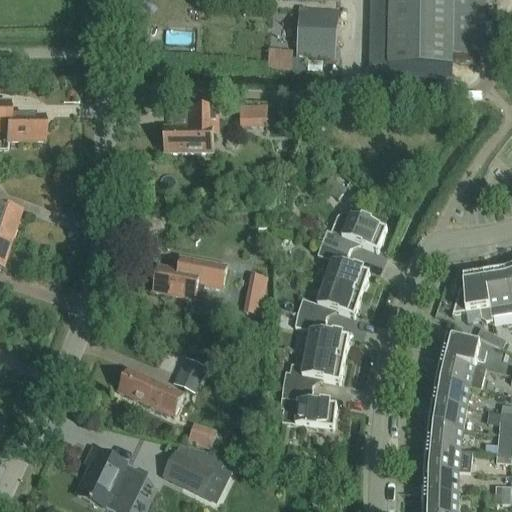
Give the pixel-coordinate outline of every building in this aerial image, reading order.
[(390,0),(389,80),(453,81),(453,67),(471,67),(471,57),(474,57),(474,35),(486,36),(486,0),(390,0)] [(290,30),(290,10),(271,10),(271,30),(290,30)] [(297,60),(325,62),(337,63),(339,17),(299,14),(297,60)] [(309,74),(323,75),(323,65),(309,64),(309,74)] [(6,144),(45,144),(45,119),(7,119),(7,106),(0,105),(0,133),(6,134),(6,144)] [(190,130),(166,130),(166,156),(214,156),(214,131),(219,131),(219,112),(190,112),(190,130)] [(325,191),(339,202),(347,192),(332,182),(325,191)] [(0,240),(12,244),(21,216),(0,209),(0,240)] [(328,234),(323,247),(350,257),(355,246),(379,256),(388,234),(352,219),(347,230),(335,228),(332,236),(328,234)] [(12,244),(0,240),(0,272),(2,273),(12,244)] [(333,265),(326,287),(363,299),(370,277),(346,269),(350,257),(323,247),(318,260),(333,265)] [(159,271),(154,295),(202,304),(205,289),(224,292),(228,270),(182,262),(179,274),(159,271)] [(511,302),(505,274),(484,277),(491,320),(511,316),(511,302)] [(491,320),(484,277),(464,281),(465,293),(461,292),(453,319),(454,320),(455,317),(480,313),(482,322),(486,324),(486,325),(487,325),(492,324),(491,320)] [(303,303),(299,317),(327,325),(331,313),(355,322),(363,299),(326,287),(318,308),(303,303)] [(311,334),(307,357),(346,365),(350,342),(325,336),(327,325),(299,317),(296,331),(311,334)] [(494,338),(482,332),(478,340),(490,347),(494,338)] [(507,345),(494,338),(490,347),(503,353),(507,345)] [(481,348),(447,340),(442,362),(476,370),(477,362),(484,364),(487,353),(481,348)] [(284,390),(313,394),(316,383),(341,387),(346,365),(307,357),(305,369),(292,369),(290,377),(286,376),(284,390)] [(442,362),(437,384),(471,391),(481,393),(486,373),(476,370),(442,362)] [(175,388),(193,396),(204,371),(186,363),(175,388)] [(119,395),(164,416),(175,421),(185,398),(129,372),(119,395)] [(437,384),(433,407),(467,412),(471,391),(437,384)] [(296,429),(335,433),(338,409),(312,407),(313,394),(284,390),(282,404),(299,405),(296,429)] [(473,403),(485,409),(490,398),(478,392),(473,403)] [(433,407),(429,429),(463,434),(467,412),(433,407)] [(511,411),(503,410),(502,418),(511,419),(511,411)] [(500,427),(499,438),(511,439),(511,419),(502,418),(500,427)] [(429,429),(427,452),(461,455),(463,434),(429,429)] [(498,450),(498,458),(511,459),(511,439),(499,438),(498,450)] [(142,475),(93,451),(85,467),(91,470),(77,498),(104,511),(117,511),(131,485),(136,487),(142,475)] [(427,452),(425,474),(459,476),(470,477),(472,457),(461,455),(427,452)] [(176,456),(165,479),(202,498),(214,474),(176,456)] [(511,467),(511,459),(498,458),(497,467),(511,468),(511,467)] [(425,474),(424,497),(458,498),(459,476),(425,474)] [(496,491),(496,499),(511,500),(511,491),(496,491)] [(424,497),(423,511),(458,511),(458,498),(424,497)] [(511,500),(496,499),(496,508),(511,508),(511,500)]
